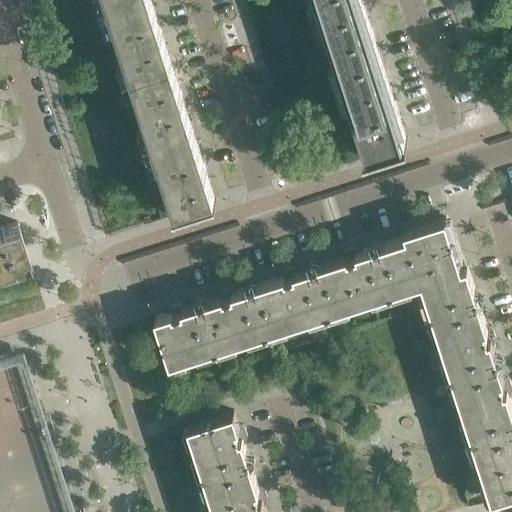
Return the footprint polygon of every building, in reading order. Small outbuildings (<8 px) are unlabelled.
[(160,27),(151,0),(125,0),(109,5),(120,40),(160,27)] [(317,0),(366,150),(365,150),(366,152),(408,138),(408,136),(407,137),(362,0),(317,0)] [(172,61),(160,27),(120,40),(131,74),(172,61)] [(183,96),(172,61),(131,74),(142,109),(183,96)] [(194,130),(183,96),(142,109),(153,143),(194,130)] [(205,165),(194,130),(153,143),(165,178),(205,165)] [(215,198),(205,165),(165,178),(175,211),(174,211),(175,213),(217,199),(216,198),(215,198)] [(480,302),(468,264),(462,266),(446,216),(405,229),(407,235),(375,245),(390,291),(422,280),(434,317),(480,302)] [(390,291),(375,245),(358,250),(357,247),(354,246),(347,248),(345,251),(346,254),(313,265),(327,311),(390,291)] [(327,311),(313,265),(296,270),(294,267),(291,266),(284,268),(282,271),(283,274),(251,285),(266,330),(327,311)] [(266,330),(251,285),(234,290),(233,287),(230,286),(223,288),(220,291),(221,294),(203,300),(218,346),(266,330)] [(218,346),(203,300),(184,306),(182,303),(179,302),(172,304),(170,307),(171,310),(156,315),(170,361),(218,346)] [(499,361),(492,339),(495,338),(496,334),(494,327),(491,325),(488,326),(480,302),(434,317),(453,376),(499,361)] [(511,422),(511,402),(508,390),(511,389),(511,387),(511,384),(510,379),(508,376),(504,377),(499,361),(453,376),(472,435),(511,422)] [(250,457),(243,437),(247,436),(248,433),(245,426),(243,424),(239,425),(234,409),(189,424),(204,472),(250,457)] [(511,491),(511,422),(472,435),(492,498),(511,491)] [(267,494),(265,487),(263,485),(259,486),(250,457),(204,472),(216,511),(267,511),(263,499),(267,498),(267,494)]
